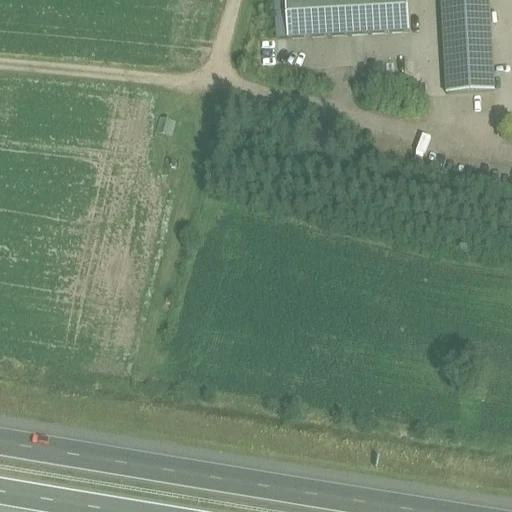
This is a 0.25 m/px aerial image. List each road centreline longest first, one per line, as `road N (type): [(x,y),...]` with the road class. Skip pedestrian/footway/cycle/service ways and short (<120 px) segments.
road 1 (motorway): [(421,511),(0,442)]
road 2 (track): [(233,0),(219,68),(228,85),(511,150)]
road 3 (unknown): [(219,78),(134,391)]
road 4 (track): [(0,66),(219,78)]
